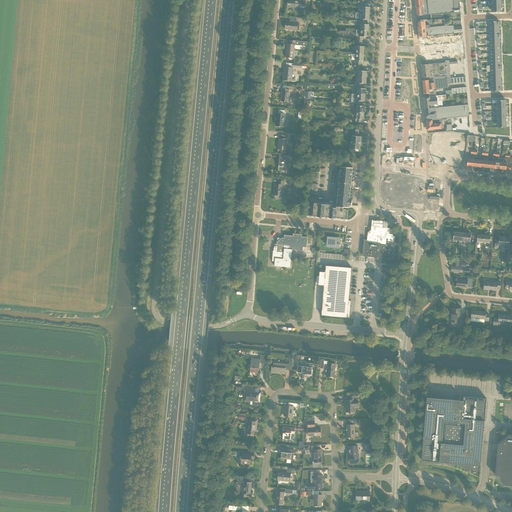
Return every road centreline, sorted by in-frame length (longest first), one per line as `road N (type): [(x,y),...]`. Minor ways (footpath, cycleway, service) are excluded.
road 1 (motorway): [(179,511),(226,0)]
road 2 (motorway): [(211,0),(166,501)]
road 3 (unclassified): [(245,312),(210,327),(164,322),(155,311),(188,0)]
road 4 (track): [(136,0),(111,306)]
road 5 (residential): [(336,478),(329,399),(279,393),(261,511)]
road 6 (residential): [(256,215),(276,0)]
road 7 (unclassified): [(407,334),(258,320),(245,312)]
road 8 (tertiary): [(395,479),(407,334)]
road 9 (residential): [(379,133),(368,132),(376,0)]
road 10 (residential): [(444,215),(438,231),(449,293),(511,303)]
road 11 (tertiary): [(379,133),(385,0)]
road 12 (tertiary): [(407,334),(418,214)]
